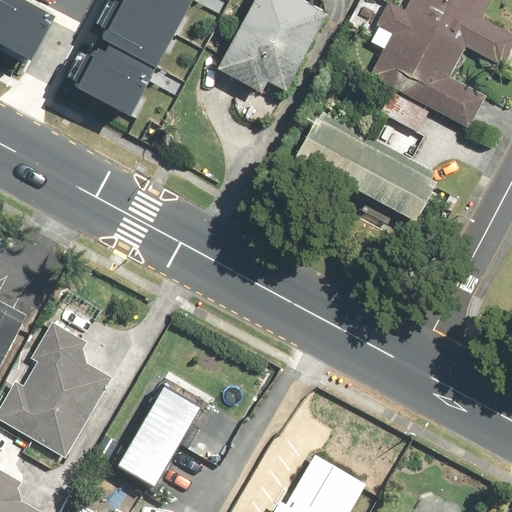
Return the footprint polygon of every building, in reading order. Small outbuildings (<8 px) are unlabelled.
[(271,83),(292,94),(334,16),(304,0),(258,0),(222,69),(266,93),(271,83)] [(421,134),(435,107),(472,127),(489,95),(453,75),(469,46),(502,64),(511,46),(511,31),(484,16),(492,0),(413,0),(407,11),(396,5),(376,43),(388,50),(374,74),(396,86),(382,113),(421,134)] [(447,176),(326,112),(302,156),(424,221),(447,176)] [(0,368),(25,325),(0,311),(0,368)] [(0,416),(65,456),(114,377),(81,356),(92,339),(58,318),(33,358),(39,362),(25,384),(19,381),(0,410),(0,416)] [(246,425),(209,403),(213,397),(177,375),(124,464),(160,485),(185,443),(222,465),(246,425)] [(352,511),(369,483),(319,453),(290,501),(284,498),(275,511),(352,511)] [(27,484),(0,467),(0,511),(43,511),(19,497),(27,484)]
